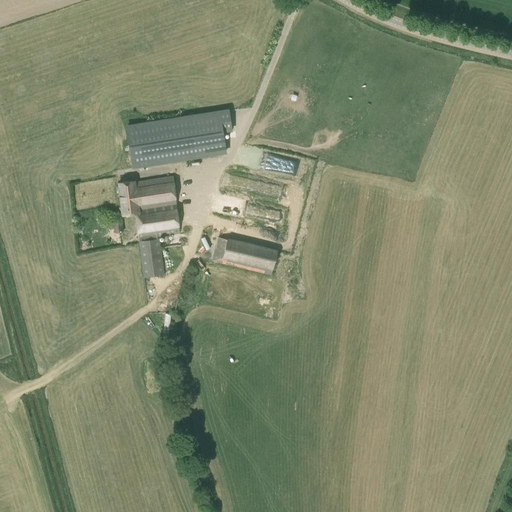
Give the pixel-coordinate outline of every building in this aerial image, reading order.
[(226,153),(223,133),(232,131),(229,109),(125,125),(133,168),(226,153)] [(119,184),(120,200),(175,193),(174,179),(135,183),(135,182),(119,184)] [(179,234),(175,193),(120,200),(122,215),(134,214),(138,236),(139,238),(139,242),(144,278),(164,275),(159,239),(157,239),(157,237),(179,234)] [(114,233),(123,231),(122,220),(112,221),(114,233)] [(277,250),(218,237),(211,261),(271,275),(277,250)]
